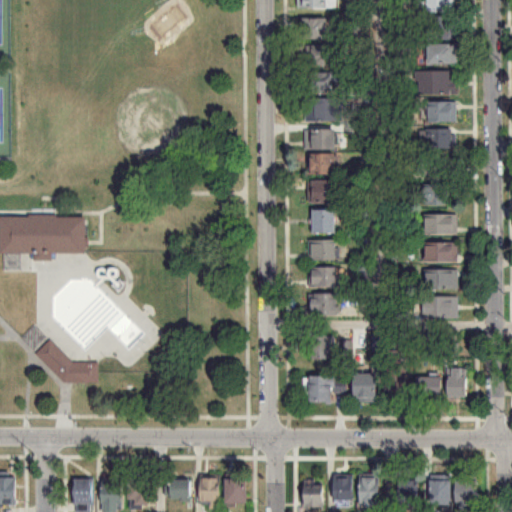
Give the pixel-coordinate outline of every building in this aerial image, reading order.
[(336,9),(336,0),(298,0),(299,9),(336,9)] [(429,0),(429,12),(456,12),(455,0),(429,0)] [(428,17),(428,40),(455,40),(455,17),(428,17)] [(330,40),(330,19),(304,19),(304,40),(330,40)] [(430,64),(459,64),(459,45),(430,45),(430,64)] [(308,93),(339,93),(339,69),(339,46),(308,46),(308,93)] [(457,72),(418,72),(418,95),(457,95),(457,72)] [(307,122),(345,122),(345,99),(307,99),(307,122)] [(457,122),(457,103),(426,103),(426,122),(457,122)] [(337,130),(306,130),(306,153),(337,153),(337,130)] [(456,130),(426,130),(426,149),(456,149),(456,130)] [(337,177),(337,155),(312,155),(312,177),(337,177)] [(416,158),(416,176),(456,176),(456,158),(416,158)] [(310,183),(310,205),(339,205),(339,183),(310,183)] [(456,207),(456,185),(426,185),(426,207),(456,207)] [(315,235),(337,235),(337,211),(315,212),(315,235)] [(459,215),(426,215),(426,236),(459,236),(459,215)] [(3,218),(82,218),(82,237),(86,237),(86,240),(86,244),(82,244),(82,249),(55,248),(55,256),(30,256),(30,248),(3,248),(3,239),(3,218)] [(310,262),(338,262),(338,241),(310,241),(310,262)] [(459,263),(459,244),(426,244),(426,263),(459,263)] [(310,289),(338,289),(338,269),(310,269),(310,289)] [(459,290),(459,271),(429,271),(429,291),(459,290)] [(311,317),(338,317),(338,295),(311,295),(311,317)] [(459,298),(426,298),(426,320),(459,320),(459,298)] [(313,337),(313,361),(341,361),(341,337),(313,337)] [(37,351),(64,379),(96,379),(96,370),(96,361),(71,361),(50,339),(37,351)] [(459,361),(459,345),(446,345),(446,361),(459,361)] [(356,375),(356,403),(379,403),(379,375),(356,375)] [(335,403),(335,393),(348,393),(348,377),(307,377),(307,403),(335,403)] [(468,377),(449,377),(449,399),(468,399),(468,377)] [(389,398),(410,398),(409,378),(389,378),(389,398)] [(444,378),(421,378),(421,399),(444,399),(444,378)] [(0,476),(0,504),(16,504),(16,476),(0,476)] [(355,476),(335,476),(335,500),(355,500),(355,476)] [(362,476),(362,507),(381,507),(381,476),(362,476)] [(131,511),(148,511),(149,510),(152,510),(152,477),(132,477),(131,511)] [(222,506),(222,477),(203,477),(203,506),(222,506)] [(228,503),(248,503),(248,477),(228,477),(228,503)] [(76,511),(95,511),(95,478),(77,478),(76,511)] [(193,498),(193,478),(171,478),(171,498),(193,498)] [(419,479),(401,479),(401,503),(419,503),(419,479)] [(103,511),(123,511),(124,482),(104,482),(103,511)] [(452,504),(452,482),(438,482),(438,504),(452,504)] [(325,507),(325,483),(306,483),(306,507),(325,507)] [(478,492),(461,492),(461,510),(478,510),(478,492)]
